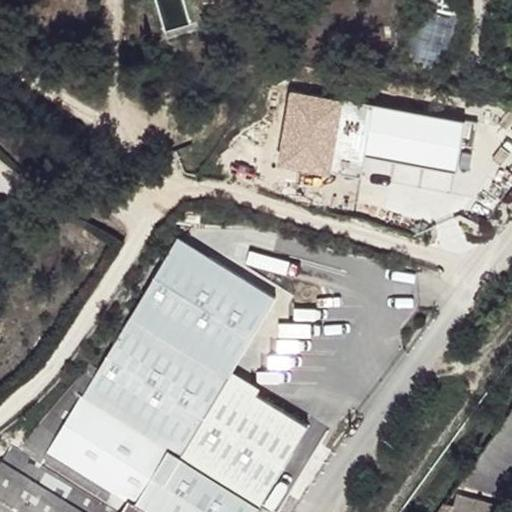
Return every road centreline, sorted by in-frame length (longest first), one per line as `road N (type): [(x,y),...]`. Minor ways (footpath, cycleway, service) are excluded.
road 1 (unknown): [(0,68),(108,134),(140,185),(267,205),(484,267)]
road 2 (unclassified): [(511,229),(360,439),(317,511)]
